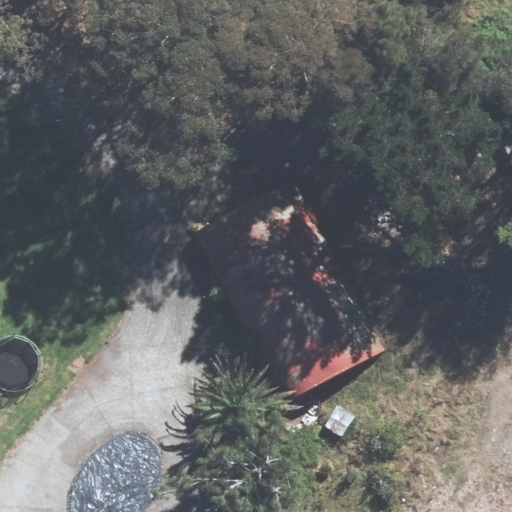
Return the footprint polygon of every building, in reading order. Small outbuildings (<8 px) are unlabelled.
[(241,158),(258,183),(277,169),(260,145),(241,158)] [(194,231),(287,403),(384,350),(293,178),(194,231)] [(511,212),(476,255),(511,285),(511,212)] [(441,231),(403,249),(440,329),(478,311),(441,231)] [(327,428),(342,439),(356,421),(340,409),(327,428)]
